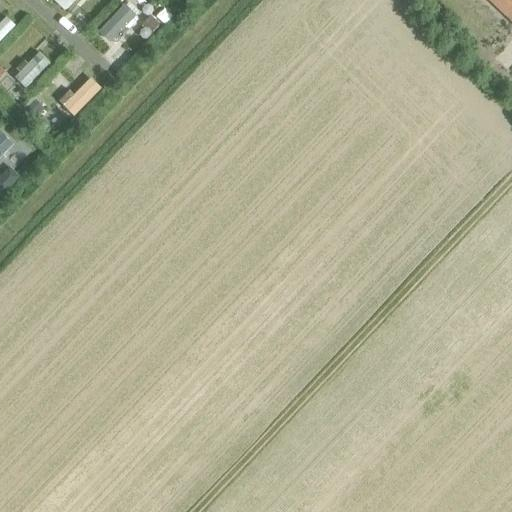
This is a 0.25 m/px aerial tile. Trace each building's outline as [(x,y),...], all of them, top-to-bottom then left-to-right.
[(58,0),(55,3),(65,13),(78,0),(58,0)] [(511,0),(488,0),(511,22),(511,0)] [(138,20),(126,8),(99,35),(111,47),(138,20)] [(152,17),(142,27),(150,35),(160,25),(152,17)] [(0,45),(16,29),(7,19),(0,25),(0,45)] [(26,91),(51,67),(40,56),(15,81),(26,91)] [(75,118),(102,91),(93,82),(66,109),(75,118)] [(35,102),(26,111),(34,120),(44,110),(35,102)] [(0,160),(15,146),(3,135),(0,137),(0,160)] [(10,171),(0,180),(0,191),(3,195),(19,180),(10,171)]
